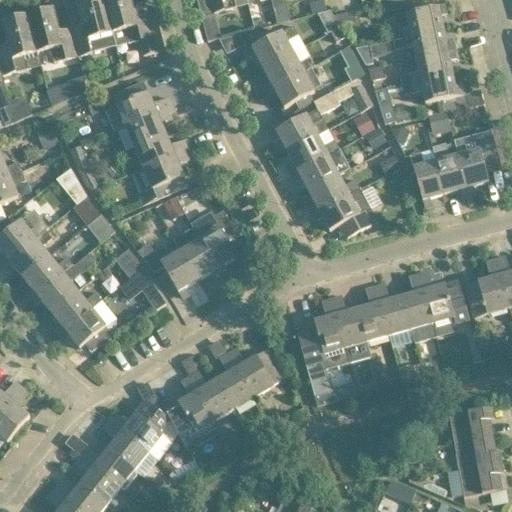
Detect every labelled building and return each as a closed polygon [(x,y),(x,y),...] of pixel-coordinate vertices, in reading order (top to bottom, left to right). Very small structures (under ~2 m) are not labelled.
[(83,28),(72,31),(79,59),(116,49),(113,35),(103,0),(94,0),(77,5),(83,28)] [(131,0),(103,0),(113,35),(125,32),(129,46),(140,43),(144,58),(158,55),(147,12),(135,15),(131,0)] [(196,0),(202,22),(203,21),(203,18),(236,10),(233,0),(196,0)] [(390,43),(393,42),(444,32),(441,20),(449,18),(447,8),(407,16),(409,26),(387,31),(390,43)] [(54,11),(28,17),(38,55),(50,52),(54,65),(79,59),(72,31),(60,34),(54,11)] [(318,16),(329,35),(331,34),(339,30),(339,29),(340,29),(333,18),(330,12),(318,16)] [(352,15),(333,18),(340,29),(355,26),(352,15)] [(24,59),(38,55),(28,17),(2,24),(8,47),(0,48),(0,73),(2,79),(3,79),(28,72),(24,59)] [(256,57),(263,71),(293,54),(287,44),(298,37),(293,28),(246,53),(250,60),(256,57)] [(346,39),(340,29),(339,29),(339,30),(331,34),(337,45),(346,39)] [(414,48),(416,61),(456,53),(454,44),(446,45),(444,32),(393,42),(395,52),(414,48)] [(355,50),(366,68),(373,66),(369,47),(355,50)] [(349,50),(339,55),(347,71),(358,65),(352,55),(349,50)] [(400,78),(402,87),(453,77),(450,64),(458,63),(456,53),(416,61),(419,74),(400,78)] [(265,87),(268,94),(315,68),(310,59),(299,65),(293,54),(263,71),(270,84),(265,87)] [(315,68),(268,94),(271,100),(277,97),(285,111),(315,95),(308,83),(320,77),(315,68)] [(368,71),(371,83),(385,80),(382,68),(368,71)] [(468,110),(463,88),(456,90),(453,77),(402,87),(404,96),(422,92),(425,107),(426,107),(442,103),(444,115),(456,112),(468,110)] [(84,79),(67,84),(68,88),(72,101),(88,94),(84,79)] [(6,129),(13,126),(4,82),(0,83),(0,115),(1,118),(6,129)] [(280,140),(287,154),(317,138),(312,127),(323,121),(321,117),(340,106),(339,104),(353,97),(361,113),(373,108),(363,87),(360,88),(357,82),(314,103),(318,111),(270,137),(274,143),(280,140)] [(126,129),(126,130),(174,110),(170,100),(154,107),(143,84),(113,97),(117,107),(117,108),(117,109),(106,114),(115,133),(126,129)] [(113,97),(89,107),(93,117),(117,107),(113,97)] [(397,123),(392,105),(379,109),(384,127),(395,123),(397,123)] [(32,118),(30,108),(11,116),(13,126),(32,118)] [(126,130),(135,150),(166,137),(162,126),(178,119),(174,110),(126,130)] [(357,125),(363,136),(377,129),(370,117),(357,125)] [(59,147),(51,127),(36,134),(44,153),(59,147)] [(402,129),(390,132),(396,143),(402,145),(408,132),(402,129)] [(135,150),(143,171),(191,151),(187,142),(171,148),(166,137),(135,150)] [(486,174),(502,170),(493,137),(477,141),(480,152),(468,155),(464,143),(454,145),(469,197),(475,195),(474,189),(489,185),(486,174)] [(289,171),(292,177),(339,152),(335,143),(323,149),(317,138),(287,154),(294,168),(289,171)] [(448,161),(436,164),(445,197),(460,192),(462,199),(469,197),(454,145),(445,148),(448,161)] [(78,172),(79,174),(90,169),(80,147),(69,152),(78,172)] [(191,151),(143,171),(132,176),(140,195),(139,196),(145,207),(188,189),(179,167),(195,161),(191,151)] [(301,180),(308,194),(339,177),(333,167),(344,161),(339,152),(292,177),(295,183),(301,180)] [(445,197),(436,164),(424,167),(421,155),(410,157),(425,209),(432,207),(430,201),(445,197)] [(0,182),(22,174),(18,164),(6,169),(1,157),(0,157),(0,182)] [(380,164),(385,176),(400,170),(394,157),(380,164)] [(90,169),(79,174),(89,192),(99,187),(90,169)] [(68,193),(78,186),(70,173),(58,181),(68,193)] [(22,174),(0,182),(0,208),(19,200),(14,188),(26,183),(22,174)] [(310,210),(313,216),(360,191),(356,182),(345,188),(339,177),(308,194),(316,207),(310,210)] [(360,191),(313,216),(316,223),(322,220),(330,234),(340,228),(347,241),(372,228),(365,214),(371,211),(360,191)] [(162,206),(171,221),(184,214),(175,199),(162,206)] [(224,213),(215,218),(212,213),(191,225),(194,231),(221,277),(227,274),(224,268),(248,254),(224,213)] [(87,228),(100,245),(115,234),(101,217),(87,228)] [(0,260),(0,261),(4,267),(45,233),(39,225),(29,233),(21,223),(0,239),(0,251),(5,257),(0,260)] [(192,247),(182,253),(198,283),(212,275),(215,280),(221,277),(194,231),(185,236),(192,247)] [(13,268),(23,280),(49,258),(42,249),(52,241),(45,233),(4,267),(8,272),(13,268)] [(198,283),(182,253),(171,260),(165,249),(155,254),(182,300),(188,296),(185,291),(198,283)] [(132,278),(132,279),(143,270),(142,269),(128,250),(115,262),(129,280),(132,278)] [(42,303),(51,315),(78,293),(70,284),(95,264),(89,257),(73,267),(74,268),(32,302),(37,307),(42,303)] [(28,296),(32,302),(74,268),(73,267),(67,260),(57,268),(49,258),(23,280),(33,292),(28,296)] [(511,274),(510,275),(506,259),(496,262),(510,311),(511,310),(511,274)] [(510,311),(496,262),(486,264),(491,281),(465,288),(474,321),(510,311)] [(429,274),(419,277),(433,327),(433,326),(454,321),(456,326),(470,322),(461,289),(447,293),(446,287),(433,291),(429,274)] [(402,300),(411,332),(415,346),(437,340),(433,326),(433,327),(419,277),(409,280),(414,296),(402,300)] [(167,306),(156,289),(150,281),(139,288),(142,294),(144,297),(155,314),(167,306)] [(385,286),(376,289),(389,339),(411,332),(402,300),(390,303),(385,286)] [(370,308),(359,312),(368,345),(389,339),(376,289),(366,292),(370,308)] [(56,331),(60,337),(102,303),(95,295),(86,303),(78,293),(51,315),(61,327),(56,331)] [(342,298),(332,301),(350,366),(372,360),(368,345),(359,312),(347,315),(342,298)] [(350,366),(332,301),(322,304),(327,320),(315,324),(316,329),(297,334),(317,409),(337,404),(334,393),(332,394),(326,372),(350,366)] [(80,351),(117,321),(102,303),(60,337),(65,342),(70,338),(80,351)] [(237,351),(228,356),(254,400),(286,381),(269,352),(268,352),(270,355),(258,361),(257,359),(246,366),(237,351)] [(480,355),(472,357),(474,365),(482,363),(480,355)] [(228,376),(218,382),(235,412),(254,400),(228,356),(219,361),(228,376)] [(406,369),(409,381),(423,377),(420,365),(406,369)] [(198,373),(190,379),(216,423),(235,412),(218,382),(207,388),(198,373)] [(190,399),(165,414),(170,422),(182,443),(187,441),(190,447),(198,449),(223,435),(216,423),(190,379),(181,384),(190,399)] [(0,418),(24,391),(16,384),(4,397),(0,393),(0,418)] [(24,391),(0,418),(0,438),(8,445),(30,419),(20,411),(31,398),(24,391)] [(115,415),(109,423),(149,455),(163,437),(160,434),(170,422),(165,414),(162,415),(147,403),(129,426),(115,415)] [(449,418),(454,445),(492,438),(490,422),(494,421),(492,410),(449,418)] [(108,452),(138,476),(144,480),(158,462),(149,455),(109,423),(102,431),(116,442),(108,452)] [(454,445),(459,472),(502,465),(500,454),(495,455),(492,438),(454,445)] [(81,458),(121,491),(125,493),(138,476),(108,452),(101,461),(87,450),(81,458)] [(415,453),(405,455),(407,465),(417,463),(415,453)] [(88,477),(80,487),(107,508),(121,491),(81,458),(74,466),(88,477)] [(502,465),(459,472),(464,500),(502,493),(506,492),(506,491),(502,492),(499,476),(503,475),(502,465)] [(156,477),(150,485),(157,491),(164,483),(156,477)] [(423,490),(431,493),(430,483),(423,484),(422,479),(409,481),(410,484),(423,490)] [(391,482),(385,495),(397,501),(404,487),(391,482)] [(59,485),(53,493),(75,511),(103,511),(107,508),(80,487),(73,496),(59,485)] [(75,511),(53,493),(46,501),(59,511),(75,511)] [(311,511),(285,500),(279,511),(311,511)]
